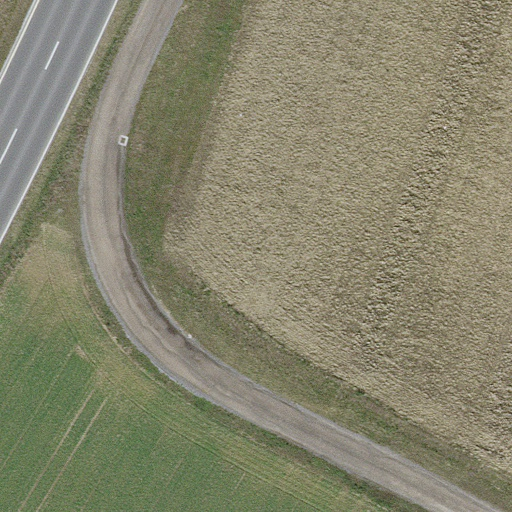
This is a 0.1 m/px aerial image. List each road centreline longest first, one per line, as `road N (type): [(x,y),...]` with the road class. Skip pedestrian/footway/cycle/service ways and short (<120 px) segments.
road 1 (track): [(461,511),(184,364),(135,303),(108,234),(105,166),(123,97),(164,0)]
road 2 (secondary): [(79,0),(0,168)]
